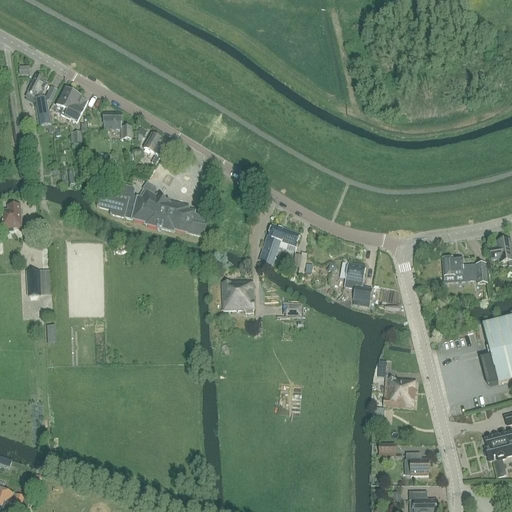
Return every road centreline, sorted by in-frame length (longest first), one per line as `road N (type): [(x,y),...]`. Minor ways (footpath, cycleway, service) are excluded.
road 1 (tertiary): [(406,250),(319,223),(0,36)]
road 2 (tertiary): [(456,511),(406,250)]
